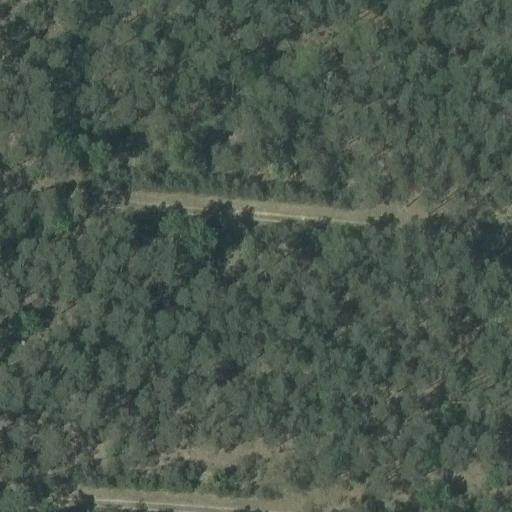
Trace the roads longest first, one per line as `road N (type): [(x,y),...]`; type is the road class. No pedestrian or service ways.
road 1 (track): [(0,198),(511,243)]
road 2 (track): [(0,497),(230,511)]
